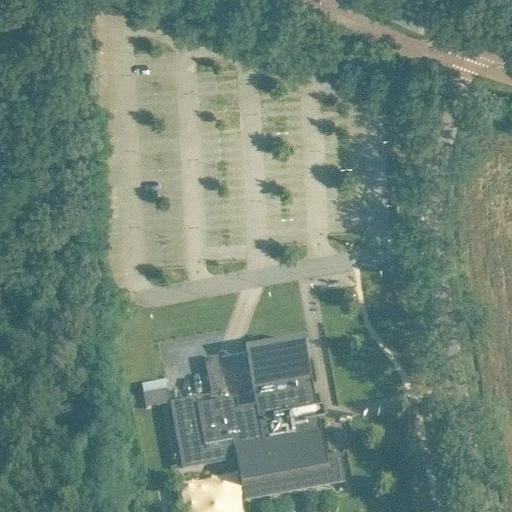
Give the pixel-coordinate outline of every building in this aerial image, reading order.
[(241,491),(328,475),(304,344),(245,355),(255,409),(238,413),(236,402),(212,406),(214,421),(222,420),(225,436),(231,435),(233,445),(241,491)] [(242,375),(226,381),(232,397),(247,392),(242,375)] [(214,421),(212,406),(193,410),(191,403),(170,406),(181,467),(208,462),(205,450),(233,445),(231,435),(225,436),(222,420),(214,421)] [(233,469),(193,473),(195,493),(235,489),(233,469)] [(320,494),(347,488),(344,476),(318,483),(320,494)]
